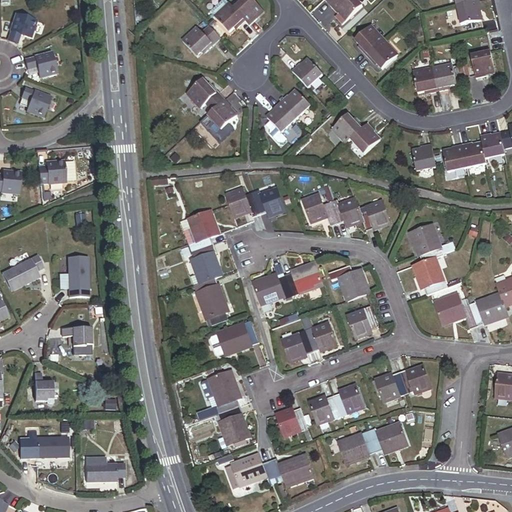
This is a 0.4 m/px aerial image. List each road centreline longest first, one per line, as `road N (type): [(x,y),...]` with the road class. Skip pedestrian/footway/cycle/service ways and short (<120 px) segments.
road 1 (secondary): [(174,490),(133,295),(118,131)]
road 2 (residential): [(511,91),(501,106),(467,118),(420,122),(387,109),(292,9)]
road 3 (residential): [(407,341),(382,264),(363,254),(276,244),(249,252)]
road 4 (residential): [(0,479),(44,501),(95,510),(174,490)]
road 5 (residential): [(407,341),(263,391)]
road 6 (residential): [(314,511),(389,482),(456,481)]
road 7 (residential): [(456,481),(464,350)]
